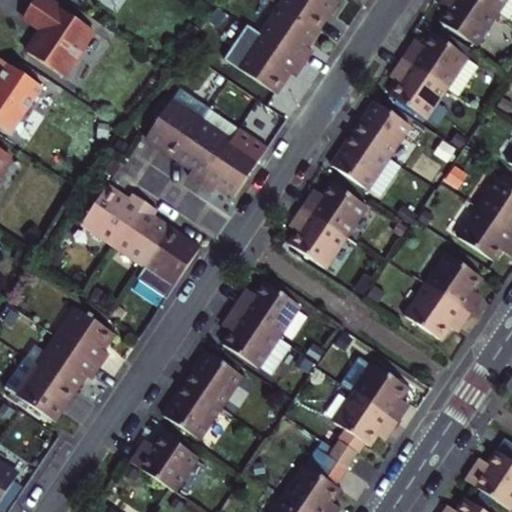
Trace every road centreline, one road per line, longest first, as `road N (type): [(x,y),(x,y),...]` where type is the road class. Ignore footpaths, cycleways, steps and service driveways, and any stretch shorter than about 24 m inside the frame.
road 1 (residential): [(234,236),(50,511)]
road 2 (residential): [(392,0),(234,236)]
road 3 (residential): [(511,330),(390,511)]
road 4 (residential): [(234,236),(117,162)]
